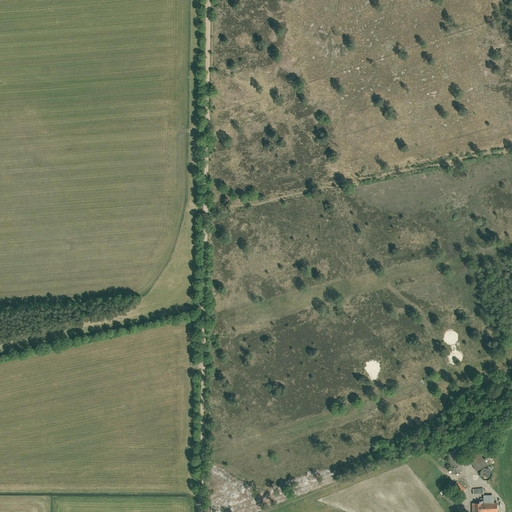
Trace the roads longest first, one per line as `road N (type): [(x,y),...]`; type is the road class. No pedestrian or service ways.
road 1 (track): [(200,511),(203,298)]
road 2 (track): [(204,210),(207,0)]
